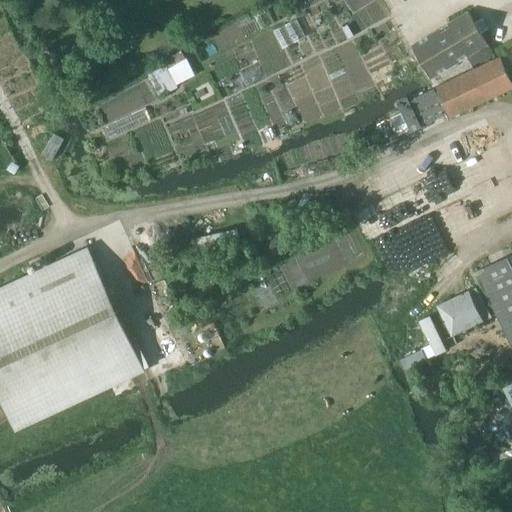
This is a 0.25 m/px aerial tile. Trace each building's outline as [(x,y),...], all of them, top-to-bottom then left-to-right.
[(414,43),(434,77),(491,43),(484,31),(491,27),(485,16),(478,20),(471,9),(414,43)] [(439,85),(448,105),(453,115),(511,87),(511,76),(502,55),(439,85)] [(87,247),(0,288),(0,400),(15,432),(145,372),(87,247)] [(511,254),(478,270),(506,328),(511,340),(511,254)] [(472,293),(439,308),(451,337),(485,322),(472,293)]
